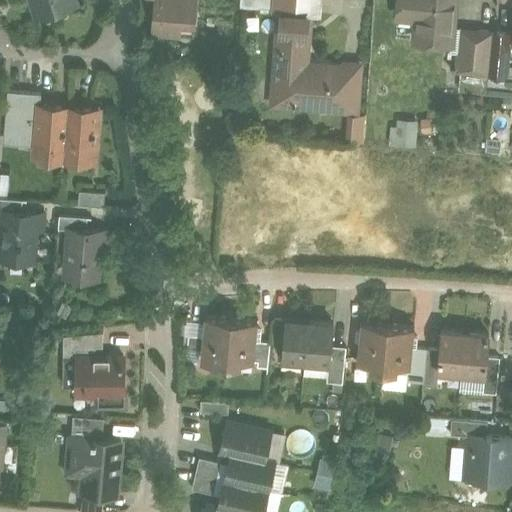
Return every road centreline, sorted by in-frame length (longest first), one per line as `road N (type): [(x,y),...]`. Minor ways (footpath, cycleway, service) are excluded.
road 1 (residential): [(163,287),(314,277),(511,288)]
road 2 (residential): [(130,55),(163,287)]
road 3 (residential): [(163,287),(152,511)]
road 4 (residential): [(130,55),(0,48)]
